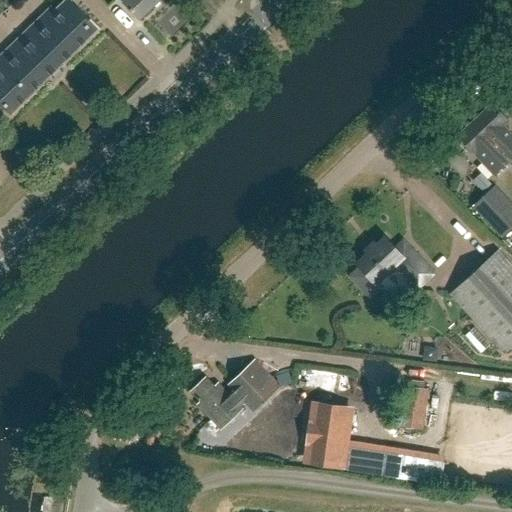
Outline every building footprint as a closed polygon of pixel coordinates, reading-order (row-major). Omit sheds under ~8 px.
[(124,0),(123,2),(139,19),(159,0),(124,0)] [(95,30),(66,1),(53,14),(49,11),(0,59),(0,100),(11,112),(95,30)] [(510,135),(503,127),(509,121),(493,104),(458,137),(474,154),(475,153),(483,161),(481,162),(494,175),(509,162),(511,165),(511,135),(510,135)] [(502,239),(511,230),(511,205),(494,187),(472,207),(502,239)] [(396,250),(385,239),(377,246),(374,243),(366,251),(368,254),(357,264),(360,267),(350,277),(369,297),(380,286),(377,283),(387,273),(388,275),(397,267),(417,289),(433,275),(404,243),(396,250)] [(504,355),(511,347),(511,265),(498,251),(449,295),(504,355)] [(258,408),(280,387),(254,360),(232,380),(236,384),(227,393),(219,383),(215,386),(207,377),(191,392),(201,402),(197,405),(220,429),(242,409),(240,406),(249,398),(258,408)] [(431,422),(432,382),(416,382),(416,422),(431,422)] [(304,462),(344,468),(352,407),(313,402),(304,462)]
